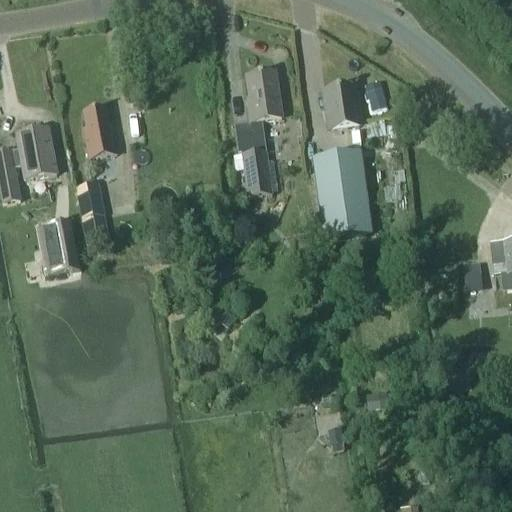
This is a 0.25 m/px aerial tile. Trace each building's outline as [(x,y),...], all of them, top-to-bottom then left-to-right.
[(274,75),(246,79),(250,109),(246,109),(249,127),(234,129),(238,157),(241,157),(247,202),(271,199),(261,125),(280,123),(274,75)] [(359,130),(354,90),(324,94),(330,134),(359,130)] [(82,132),(87,162),(115,157),(109,127),(107,127),(104,111),(82,115),(85,131),(82,132)] [(56,177),(47,131),(14,138),(19,161),(11,163),(9,156),(0,157),(0,198),(17,195),(13,173),(21,172),(23,184),(56,177)] [(361,148),(360,137),(339,140),(341,150),(361,148)] [(326,243),(369,237),(358,158),(315,164),(326,243)] [(105,220),(98,188),(75,192),(82,225),(105,220)] [(43,255),(37,256),(42,280),(77,274),(68,222),(38,228),(43,255)] [(20,224),(8,226),(10,235),(21,233),(20,224)] [(490,280),(501,279),(503,295),(511,294),(511,244),(487,247),(490,280)] [(12,271),(19,275),(28,258),(21,253),(12,271)] [(465,274),(467,282),(480,279),(478,270),(465,274)] [(225,314),(216,324),(225,333),(234,322),(225,314)] [(388,396),(363,397),(364,415),(389,414),(388,396)]
